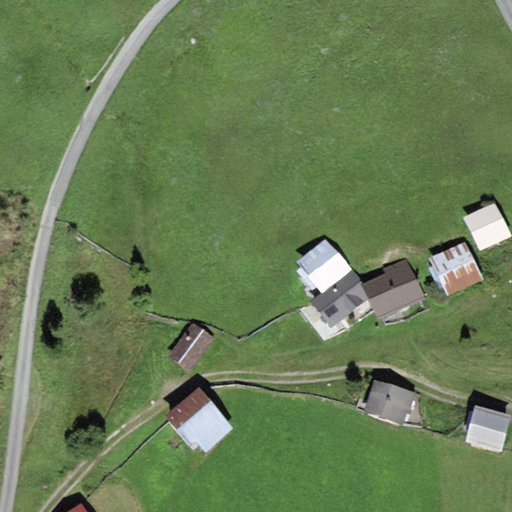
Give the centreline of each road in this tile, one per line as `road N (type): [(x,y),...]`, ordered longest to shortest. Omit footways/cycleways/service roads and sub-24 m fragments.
road 1 (unclassified): [(169,0),(105,86),(45,227),(3,511)]
road 2 (track): [(47,511),(158,400),(209,374),(286,379),(379,364),(511,413)]
